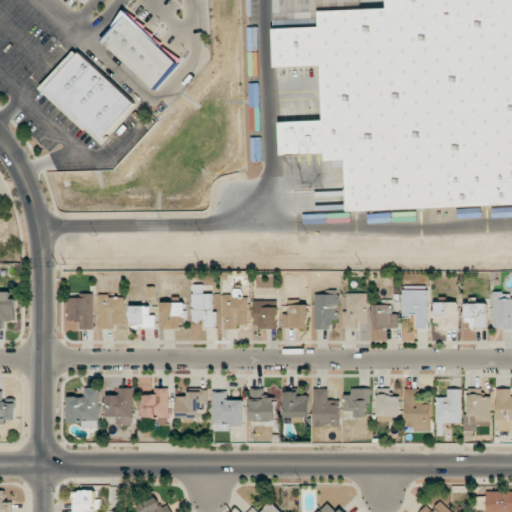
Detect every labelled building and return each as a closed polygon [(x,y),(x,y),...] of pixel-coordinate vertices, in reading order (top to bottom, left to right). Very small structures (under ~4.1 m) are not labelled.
[(511,203),(511,0),(388,0),(388,7),(320,10),(321,24),(302,25),(303,26),(275,27),(277,66),(323,64),(325,120),(281,121),(283,154),(324,153),(328,162),(347,161),(349,208),(349,210),(511,203)] [(155,91),(182,60),(127,9),(99,40),(155,91)] [(41,87),(101,144),(138,104),(78,47),(41,87)] [(216,294),(204,294),(204,284),(193,284),(194,320),(206,320),(206,327),(216,327),(216,294)] [(429,290),(404,289),(404,316),(416,316),(416,328),(429,328),(429,290)] [(315,329),(332,329),(332,320),(338,320),(339,290),(328,290),(328,294),(316,294),(315,329)] [(0,329),(5,330),(6,321),(15,321),(15,292),(0,291),(0,329)] [(223,293),(224,329),(238,329),(238,325),(250,324),(249,297),(243,297),(243,292),(223,293)] [(511,298),(511,299),(511,293),(494,292),(493,328),(511,328),(511,298)] [(344,328),(358,329),(358,323),(368,323),(369,293),(348,293),(347,310),(344,310),(344,328)] [(80,329),(94,329),(94,294),(69,294),(69,321),(80,321),(80,329)] [(100,329),(115,328),(115,324),(126,324),(125,295),(100,296),(100,329)] [(278,328),(279,302),(255,301),(255,328),(278,328)] [(162,328),(186,328),(185,302),(162,303),(162,328)] [(459,302),(436,302),(437,329),(460,329),(459,302)] [(487,303),(464,303),(465,322),(471,322),(471,329),(488,328),(487,303)] [(399,314),(393,314),(392,304),(373,304),(374,328),(399,328),(399,314)] [(308,328),(309,305),(285,305),(285,328),(308,328)] [(156,327),(156,315),(151,315),(151,306),(132,306),(132,326),(156,327)] [(68,422),(86,423),(86,427),(99,428),(100,388),(85,387),(85,397),(69,396),(68,422)] [(133,388),(119,388),(119,395),(107,395),(107,417),(122,417),(122,424),(133,424),(133,388)] [(153,388),(153,395),(142,395),(142,417),(170,417),(169,388),(153,388)] [(329,388),(314,389),(314,426),(341,426),(340,405),(330,405),(329,388)] [(347,410),(354,411),(353,417),(367,417),(367,402),(370,402),(371,389),(348,388),(347,410)] [(400,396),(392,396),(392,389),(378,388),(377,420),(399,421),(400,396)] [(433,432),(432,403),(417,404),(416,388),(406,389),(406,426),(415,426),(415,432),(433,432)] [(498,431),(511,430),(511,395),(511,396),(511,388),(497,389),(498,431)] [(250,389),(251,422),(276,421),(275,397),(266,397),(266,389),(250,389)] [(463,389),(449,389),(448,397),(440,397),(439,422),(462,422),(463,389)] [(177,396),(177,418),(203,417),(203,403),(208,403),(208,390),(187,391),(187,396),(177,396)] [(244,426),(244,400),(228,400),(228,392),(213,391),(212,430),(231,431),(231,426),(244,426)] [(310,417),(310,395),(299,395),(299,391),(285,391),(284,417),(310,417)] [(492,396),(468,395),(467,431),(478,431),(478,425),(491,425),(492,396)] [(7,490),(0,490),(0,511),(13,511),(13,502),(6,502),(7,490)] [(511,511),(511,490),(487,491),(487,511),(511,511)] [(98,511),(99,499),(96,499),(96,491),(74,491),(73,511),(98,511)] [(162,507),(158,497),(138,505),(140,511),(172,511),(169,504),(162,507)] [(282,511),(272,501),(260,511),(259,511),(254,506),(248,511),(282,511)] [(451,511),(442,501),(432,511),(427,506),(421,511),(451,511)]
